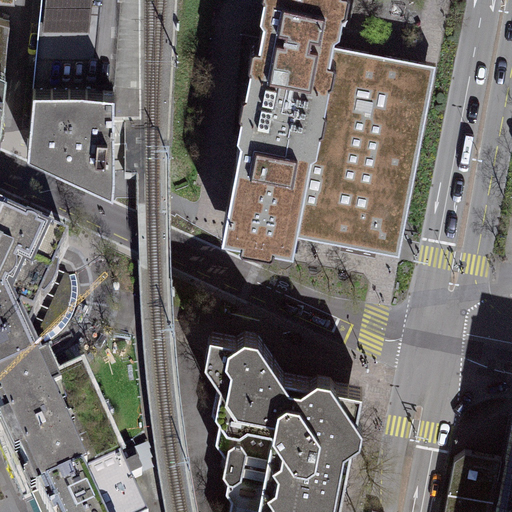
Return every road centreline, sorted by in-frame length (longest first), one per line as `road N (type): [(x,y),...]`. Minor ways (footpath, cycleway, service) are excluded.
road 1 (tertiary): [(438,348),(373,333),(0,168)]
road 2 (secondary): [(504,0),(438,348)]
road 3 (secondary): [(438,348),(401,511)]
